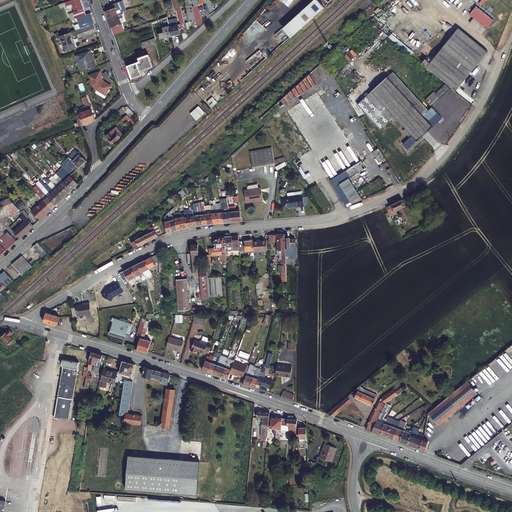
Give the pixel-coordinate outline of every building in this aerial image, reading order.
[(72,5),(75,14),(85,11),(82,3),(81,0),(74,0),(76,4),(72,5)] [(173,0),(176,11),(182,9),(182,8),(179,0),(173,0)] [(206,1),(205,0),(191,0),(193,6),(192,6),(197,24),(201,24),(200,19),(202,19),(198,4),(206,1)] [(317,0),(311,0),(288,22),(296,31),(323,6),(317,0)] [(103,5),(107,17),(116,14),(120,12),(122,12),(119,2),(113,4),(112,2),(103,5)] [(182,9),(184,18),(185,22),(186,22),(188,28),(197,26),(195,19),(195,20),(192,6),(182,8),(182,9)] [(474,7),(469,15),(489,27),(494,19),(474,7)] [(75,14),(73,15),(75,22),(89,16),(91,22),(94,21),(89,9),(85,11),(75,14)] [(116,14),(107,17),(112,29),(113,31),(121,28),(117,19),(121,17),(120,14),(121,14),(120,12),(116,14)] [(186,29),(185,22),(184,18),(169,22),(169,24),(172,35),(187,31),(186,29)] [(93,22),(75,28),(77,35),(96,29),(93,22)] [(296,31),(288,22),(281,27),(290,37),(296,31)] [(172,35),(169,24),(163,25),(164,31),(159,33),(160,38),(172,35)] [(488,52),(459,28),(431,63),(426,60),(423,63),(456,90),(488,52)] [(75,44),(70,30),(59,34),(64,48),(71,46),(75,44)] [(392,33),(389,36),(410,55),(413,52),(392,33)] [(137,51),(137,52),(144,49),(144,48),(156,44),(155,39),(155,37),(141,43),(143,49),(137,51)] [(92,58),(89,49),(76,54),(81,69),(93,65),(90,58),(92,58)] [(146,54),(139,57),(140,61),(128,65),(130,70),(142,64),(151,59),(149,54),(146,55),(146,54)] [(142,64),(130,70),(132,77),(143,74),(141,70),(153,65),(151,59),(142,64)] [(99,69),(89,73),(93,82),(98,88),(107,93),(112,83),(103,79),(99,69)] [(397,118),(405,128),(411,134),(408,136),(402,142),(407,148),(441,118),(436,112),(433,114),(393,70),(357,102),(380,129),(392,118),(395,120),(397,118)] [(283,95),(286,101),(312,85),(316,84),(309,73),(283,95)] [(445,84),(436,92),(439,96),(448,87),(445,84)] [(286,101),(290,107),(316,91),(312,85),(286,101)] [(434,91),(425,99),(430,104),(439,97),(434,91)] [(79,123),(95,117),(92,111),(86,94),(83,95),(87,103),(82,105),(83,109),(75,112),(79,123)] [(199,106),(191,114),(197,121),(205,113),(199,106)] [(378,147),(366,129),(363,130),(375,149),(378,147)] [(119,137),(115,132),(111,135),(109,133),(105,136),(109,140),(109,141),(110,142),(111,142),(112,143),(119,137)] [(231,155),(234,173),(236,173),(233,156),(247,143),(246,141),(231,155)] [(270,146),(249,151),(252,166),(273,162),(285,159),(283,156),(273,159),(270,146)] [(74,147),(60,161),(71,172),(78,165),(85,159),(74,147)] [(388,174),(394,183),(399,181),(378,147),(375,149),(371,151),(378,161),(382,159),(384,162),(381,164),(386,171),(387,171),(389,173),(388,174)] [(359,195),(359,194),(349,179),(365,168),(360,162),(331,181),(334,186),(337,185),(340,190),(342,188),(350,200),(359,195)] [(78,181),(70,172),(66,176),(74,184),(78,181)] [(71,187),(74,184),(66,176),(63,179),(71,187)] [(65,193),(68,190),(60,182),(58,183),(55,180),(57,179),(56,177),(52,180),(65,193)] [(62,196),(65,193),(52,180),(51,179),(48,181),(49,183),(51,185),(54,188),(62,196)] [(68,190),(71,187),(63,179),(60,182),(68,190)] [(253,198),(262,197),(260,186),(258,187),(253,187),(252,184),(248,185),(248,186),(248,188),(243,189),(244,192),(253,192),(253,198)] [(345,203),(350,200),(342,188),(340,190),(337,185),(334,186),(345,203)] [(50,191),(58,200),(62,196),(54,188),(50,191)] [(47,194),(55,203),(56,202),(58,200),(50,191),(47,194)] [(253,192),(244,192),(245,201),(253,199),(253,198),(253,192)] [(287,206),(296,205),(302,204),(301,193),(285,195),(287,206)] [(45,199),(52,206),(55,203),(47,194),(44,197),(45,199)] [(0,199),(0,207),(0,210),(19,207),(9,196),(0,199)] [(35,204),(37,206),(33,210),(40,217),(52,206),(45,199),(42,202),(40,200),(35,204)] [(224,222),(230,221),(227,206),(226,201),(220,202),(221,211),(224,222)] [(398,209),(404,221),(409,218),(401,201),(390,206),(392,210),(388,213),(390,218),(395,215),(393,212),(398,209)] [(230,221),(235,220),(233,208),(233,205),(227,206),(230,221)] [(187,226),(192,225),(190,215),(188,216),(187,211),(186,211),(185,208),(183,208),(184,212),(187,226)] [(17,209),(6,219),(10,223),(21,213),(17,209)] [(182,228),(187,226),(184,212),(179,213),(182,228)] [(393,224),(390,218),(388,213),(384,215),(389,226),(393,224)] [(33,223),(27,217),(14,229),(19,235),(21,234),(33,223)] [(150,232),(144,234),(147,240),(158,235),(156,233),(160,231),(155,221),(151,223),(152,225),(148,227),(150,232)] [(6,236),(3,239),(1,241),(6,247),(15,239),(10,233),(6,236)] [(131,241),(134,247),(144,242),(147,240),(144,234),(135,239),(131,241)] [(286,265),(285,249),(285,240),(285,235),(279,236),(279,237),(279,243),(279,250),(277,254),(283,254),(283,265),(286,265)] [(226,240),(226,253),(240,252),(240,242),(239,236),(225,237),(226,240)] [(221,256),(222,265),(227,264),(226,253),(226,240),(221,240),(221,242),(215,242),(216,250),(210,250),(211,255),(205,255),(206,266),(211,265),(211,257),(221,256)] [(285,240),(285,249),(294,249),(294,256),(297,256),(297,246),(295,246),(295,240),(291,240),(285,240)] [(240,242),(240,252),(250,252),(251,269),(255,268),(254,253),(253,241),(240,242)] [(259,241),(253,241),(254,253),(268,253),(267,241),(264,241),(264,242),(259,242),(259,241)] [(192,266),(196,266),(195,260),(197,260),(196,255),(199,255),(198,246),(190,246),(192,266)] [(143,260),(148,269),(156,265),(155,254),(143,260)] [(148,269),(143,260),(136,264),(141,271),(146,269),(147,270),(148,269)] [(143,275),(141,271),(136,264),(130,267),(135,276),(139,274),(140,276),(143,275)] [(206,266),(206,269),(208,297),(221,296),(220,277),(212,277),(211,265),(206,266)] [(283,265),(278,265),(278,273),(283,273),(283,276),(286,276),(286,265),(283,265)] [(135,276),(130,267),(122,271),(126,277),(127,280),(133,277),(134,279),(136,278),(135,276)] [(208,297),(206,269),(199,269),(201,298),(208,297)] [(4,271),(0,273),(0,281),(1,283),(5,287),(12,280),(4,271)] [(187,310),(185,279),(176,280),(177,310),(187,310)] [(112,300),(114,297),(124,292),(119,282),(107,288),(103,294),(112,300)] [(91,306),(86,307),(86,309),(71,311),(73,320),(87,319),(87,320),(92,320),(91,306)] [(44,322),(57,326),(59,315),(47,312),(44,322)] [(206,318),(195,314),(193,322),(204,325),(206,318)] [(120,323),(121,319),(113,317),(112,320),(114,321),(110,331),(117,334),(117,332),(125,335),(126,333),(130,334),(133,324),(129,323),(128,325),(120,323)] [(146,322),(144,326),(137,349),(148,352),(151,341),(147,339),(149,335),(145,334),(149,323),(146,322)] [(10,330),(2,336),(8,343),(13,339),(9,335),(12,332),(10,330)] [(184,340),(169,336),(166,347),(177,349),(176,351),(180,351),(184,340)] [(205,349),(206,344),(205,344),(207,338),(201,336),(199,341),(194,339),(190,351),(195,352),(195,351),(203,354),(205,349)] [(220,356),(220,358),(215,375),(222,377),(225,368),(227,364),(228,360),(230,352),(226,351),(224,357),(220,356)] [(105,357),(90,352),(84,386),(88,387),(90,379),(91,380),(93,369),(100,370),(101,364),(104,364),(105,357)] [(497,380),(511,366),(511,361),(504,352),(486,368),(497,380)] [(202,370),(208,372),(211,363),(214,356),(211,355),(209,362),(205,361),(202,370)] [(215,375),(220,358),(217,357),(214,364),(211,363),(208,372),(215,375)] [(79,363),(63,360),(62,366),(63,367),(54,417),(69,420),(79,363)] [(232,370),(231,373),(235,375),(236,374),(244,377),(248,364),(235,360),(232,370)] [(119,373),(117,373),(117,374),(115,385),(117,385),(118,383),(119,383),(121,373),(130,375),(132,364),(121,361),(119,373)] [(275,376),(284,377),(285,365),(276,364),(275,376)] [(251,365),(244,385),(249,386),(250,387),(253,377),(255,371),(254,370),(255,366),(251,365)] [(171,376),(145,368),(143,376),(152,379),(153,378),(163,380),(163,383),(169,385),(171,376)] [(225,368),(222,377),(229,379),(231,373),(232,370),(225,368)] [(117,374),(103,371),(101,382),(115,385),(117,374)] [(257,384),(270,389),(272,381),(260,376),(257,384)] [(468,381),(428,413),(438,425),(478,393),(468,381)] [(128,416),(132,383),(124,382),(119,415),(126,416),(128,416)] [(381,398),(385,403),(404,388),(402,385),(396,389),(395,387),(381,398)] [(357,386),(347,395),(371,405),(376,395),(357,386)] [(155,428),(168,430),(174,389),(167,389),(166,401),(164,401),(161,424),(156,424),(155,428)] [(292,394),(282,391),(281,398),(290,401),(292,394)] [(351,401),(346,396),(324,414),(332,417),(351,401)] [(380,414),(385,403),(379,400),(365,429),(371,431),(380,414)] [(267,438),(269,413),(257,412),(256,419),(262,419),(261,437),(267,438)] [(371,431),(379,435),(383,423),(382,423),(384,418),(381,417),(382,414),(380,414),(371,431)] [(127,425),(142,427),(143,418),(128,416),(127,425)] [(281,427),(282,420),(270,419),(270,429),(276,430),(276,439),(280,439),(281,427)] [(297,421),(282,420),(281,427),(289,427),(289,432),(292,432),(291,439),(295,439),(297,421)] [(385,437),(389,426),(383,423),(379,435),(385,437)] [(385,437),(391,439),(395,428),(389,426),(385,437)] [(398,442),(405,445),(409,434),(407,433),(409,429),(406,428),(407,427),(403,426),(402,431),(398,442)] [(395,428),(391,439),(398,442),(402,431),(395,428)] [(409,434),(405,445),(411,447),(416,434),(410,432),(409,434)] [(416,434),(411,447),(417,449),(422,434),(417,432),(416,434)] [(423,451),(426,443),(423,442),(425,435),(424,435),(422,434),(417,449),(423,451)] [(336,450),(325,445),(319,458),(318,457),(316,461),(322,463),(324,459),(331,462),(336,450)] [(182,462),(130,457),(127,491),(180,495),(182,462)] [(466,509),(469,502),(461,500),(459,507),(466,509)]
